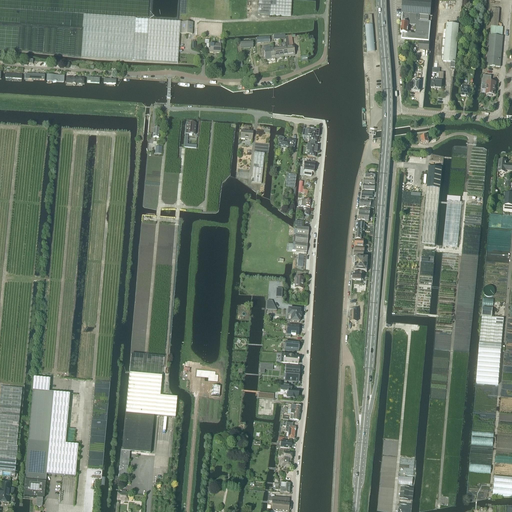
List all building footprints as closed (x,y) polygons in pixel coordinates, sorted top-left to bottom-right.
[(272,16),(290,17),(291,1),(281,0),(258,0),(257,15),(272,16)] [(377,0),(377,7),(378,32),(387,31),(386,6),(386,2),(385,0),(377,0)] [(429,16),(430,16),(431,0),(402,0),(402,14),(401,23),(400,33),(403,33),(403,39),(428,41),(430,23),(419,21),(419,20),(428,21),(429,16)] [(486,66),(500,67),(503,37),(502,37),(503,28),(498,27),(499,10),(492,10),(490,36),(489,36),(486,66)] [(79,23),(80,21),(79,19),(79,18),(78,17),(77,16),(75,16),(74,15),(73,16),(72,16),(71,16),(70,17),(69,19),(69,21),(69,23),(70,25),(71,25),(72,26),(74,26),(75,26),(76,26),(77,25),(78,25),(79,24),(79,23)] [(81,57),(132,61),(152,62),(178,63),(180,22),(135,19),(83,16),(81,57)] [(181,34),(192,35),(193,23),(182,23),(181,34)] [(450,67),(455,68),(459,25),(446,24),(443,62),(451,62),(450,67)] [(383,101),(384,107),(392,107),(391,92),(391,82),(391,78),(390,73),(390,65),(389,60),(389,52),(388,45),(387,38),(387,31),(378,32),(379,34),(379,38),(380,51),(380,56),(381,68),(382,72),(382,79),(382,83),(383,91),(383,93),(383,101)] [(287,47),(286,47),(287,57),(294,56),(292,41),(291,36),(285,37),(287,47)] [(419,51),(429,51),(429,43),(419,42),(419,51)] [(209,44),(208,53),(220,53),(220,45),(209,44)] [(266,47),(263,47),(264,50),(265,60),(268,60),(270,59),(271,59),(275,59),(273,49),(273,46),(269,46),(266,47)] [(273,49),(275,59),(282,57),(281,48),(273,49)] [(439,82),(432,81),(431,88),(434,89),(435,89),(441,89),(441,85),(443,85),(443,73),(440,73),(440,69),(432,69),(432,74),(439,74),(439,82)] [(494,95),(496,83),(491,83),(491,77),(483,76),(482,85),(487,85),(486,95),(488,95),(488,96),(489,97),(491,97),(492,96),(492,95),(494,95)] [(421,82),(412,81),(412,92),(420,93),(421,82)] [(467,88),(467,86),(462,86),(461,96),(469,97),(470,89),(467,88)] [(186,124),(185,141),(184,148),(187,148),(187,141),(188,134),(195,135),(195,125),(189,124),(189,125),(186,124)] [(240,139),(251,140),(252,132),(241,131),(240,139)] [(305,131),(305,137),(309,138),(309,141),(316,142),(316,138),(318,138),(318,132),(311,131),(311,132),(305,131)] [(281,149),(283,149),(288,150),(288,151),(293,152),(295,142),(290,141),(289,142),(284,141),(284,140),(283,139),(279,138),(278,139),(278,141),(279,142),(278,148),(279,148),(281,149)] [(316,142),(309,141),(307,157),(314,157),(315,153),(316,153),(317,147),(314,147),(315,142),(316,142)] [(263,169),(264,154),(254,153),(253,168),(251,183),(261,184),(263,169)] [(511,165),(506,165),(506,161),(505,161),(504,160),(503,160),(502,160),(501,160),(501,161),(499,160),(498,172),(505,173),(505,171),(511,171),(511,165)] [(311,177),(311,173),(314,173),(314,169),(303,168),(303,172),(304,172),(303,176),(311,177)] [(287,174),(285,187),(294,188),(296,175),(287,174)] [(370,297),(369,304),(378,304),(378,301),(379,291),(381,261),(382,247),(388,177),(380,176),(378,194),(373,259),(372,274),(371,279),(370,297)] [(427,188),(422,245),(435,246),(440,190),(427,188)] [(360,200),(373,201),(374,193),(361,192),(360,200)] [(448,202),(443,246),(457,248),(462,204),(460,203),(448,202)] [(296,212),(301,213),(301,215),(308,216),(309,209),(297,208),(296,212)] [(358,219),(359,220),(359,221),(365,221),(365,223),(369,223),(369,216),(359,215),(359,216),(358,217),(358,219)] [(294,251),(303,252),(307,252),(309,228),(296,227),(294,251)] [(363,274),(354,273),(354,275),(353,275),(353,276),(352,277),(352,278),(352,279),(352,280),(353,280),(352,290),(357,290),(364,291),(365,281),(362,281),(363,274)] [(293,289),(301,289),(303,289),(303,288),(303,286),(303,278),(295,278),(295,285),(293,285),(293,289)] [(482,308),(482,316),(492,317),(492,309),(482,308)] [(288,310),(288,322),(292,322),(299,323),(299,322),(299,319),(299,318),(300,318),(299,318),(299,316),(300,316),(300,315),(300,311),(298,310),(292,310),(289,310),(288,310)] [(481,316),(476,383),(498,385),(503,318),(492,317),(482,316),(481,316)] [(287,331),(287,335),(291,335),(295,336),(298,336),(298,333),(298,331),(299,331),(299,327),(287,326),(287,331)] [(284,350),(284,351),(299,351),(299,344),(299,343),(285,343),(286,343),(285,351),(284,350)] [(284,354),(283,364),(298,365),(299,358),(294,357),(294,355),(284,354)] [(285,381),(298,382),(299,374),(299,367),(298,367),(294,367),(286,366),(285,374),(288,374),(287,381),(285,381)] [(197,371),(196,377),(209,378),(209,381),(218,382),(218,375),(215,375),(216,372),(197,371)] [(118,478),(119,478),(127,479),(129,452),(150,454),(154,416),(175,418),(177,398),(160,396),(162,377),(129,373),(122,451),(121,451),(118,478)] [(24,492),(23,497),(37,498),(36,506),(37,506),(37,507),(38,508),(39,508),(40,507),(41,507),(42,499),(43,499),(44,494),(46,475),(75,477),(78,445),(65,444),(69,394),(48,392),(49,379),(33,378),(23,492),(24,492)] [(212,386),(211,397),(219,397),(220,387),(212,386)] [(283,386),(282,390),(288,391),(287,393),(287,394),(287,397),(291,398),(294,399),(295,398),(297,398),(297,397),(298,397),(298,392),(298,391),(297,391),(297,390),(297,391),(295,390),(291,390),(291,387),(283,386)] [(0,477),(8,478),(7,484),(10,484),(10,478),(15,478),(16,460),(17,448),(16,448),(19,417),(21,398),(22,388),(1,387),(0,395),(0,477)] [(291,410),(290,420),(299,422),(300,411),(291,410)] [(289,433),(288,439),(294,439),(294,438),(295,438),(295,436),(294,435),(295,428),(292,428),(293,424),(286,423),(283,423),(282,427),(285,427),(285,433),(289,433)] [(279,450),(279,457),(282,457),(281,461),(282,461),(281,466),(285,466),(285,467),(290,467),(290,466),(291,465),(290,463),(290,461),(291,461),(291,460),(292,460),(292,454),(289,454),(289,451),(279,450)] [(511,478),(494,477),(492,497),(506,498),(509,498),(511,496),(511,478)] [(0,489),(0,499),(4,499),(3,502),(8,503),(9,495),(10,495),(12,494),(13,492),(13,491),(13,489),(14,489),(9,488),(10,484),(7,484),(1,483),(0,490),(0,489)] [(409,488),(401,487),(399,499),(408,500),(409,488)] [(272,502),(271,511),(288,511),(289,504),(272,502)]
